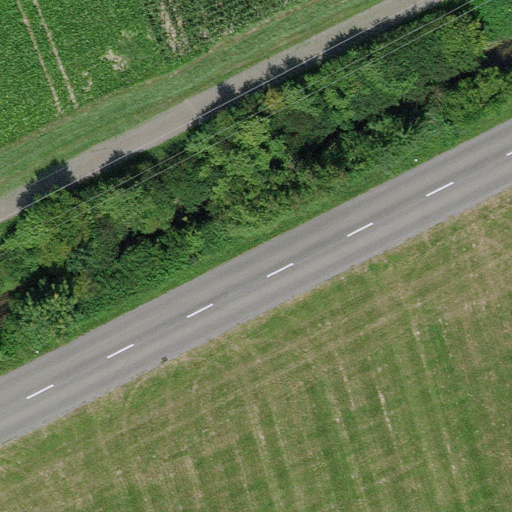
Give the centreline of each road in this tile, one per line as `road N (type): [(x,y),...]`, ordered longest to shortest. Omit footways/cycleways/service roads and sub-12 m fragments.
road 1 (unclassified): [(511,153),(0,412)]
road 2 (track): [(0,211),(419,0)]
